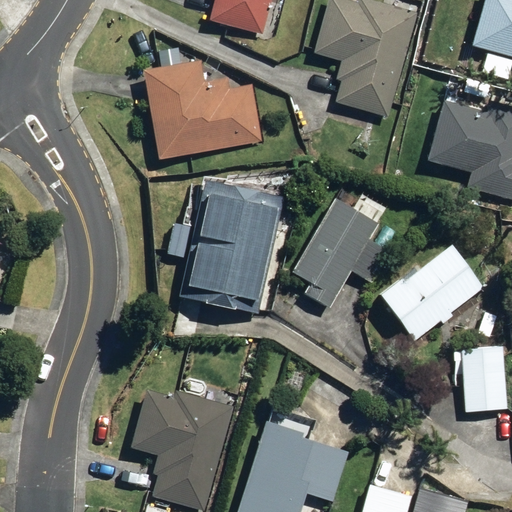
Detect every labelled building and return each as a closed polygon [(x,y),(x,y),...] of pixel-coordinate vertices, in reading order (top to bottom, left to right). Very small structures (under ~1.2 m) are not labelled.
[(215,0),(211,21),(263,34),(271,0),(215,0)] [(338,103),(389,116),(417,13),(368,0),(361,0),(360,4),(346,0),(330,0),(316,54),(343,61),(338,78),(344,80),(338,103)] [(511,0),(483,0),(473,38),(511,48),(511,65),(511,66),(511,0)] [(144,71),(160,159),(262,141),(252,85),(230,89),(228,78),(205,82),(201,60),(144,71)] [(469,187),(511,198),(511,106),(492,101),(489,112),(447,101),(430,160),(473,172),(469,187)] [(181,299),(249,313),(251,299),(260,301),(276,221),(278,222),(283,198),(205,182),(181,299)] [(306,294),(331,307),(352,270),(372,282),(389,252),(368,240),(378,223),(336,200),(294,272),(312,283),(306,294)] [(381,296),(416,341),(442,321),(444,324),(455,316),(452,312),(483,289),(451,247),(406,281),(404,278),(381,296)] [(469,329),(489,335),(495,315),(475,309),(469,329)] [(463,349),(467,411),(507,409),(504,346),(463,349)] [(153,496),(205,510),(233,406),(178,391),(176,399),(147,391),(131,448),(159,455),(154,473),(160,475),(153,496)] [(238,511),(301,511),(308,493),(332,501),(348,451),(304,437),(304,433),(268,422),(238,511)] [(362,511),(408,511),(412,497),(371,485),(362,511)] [(415,511),(465,511),(469,502),(422,489),(415,511)]
